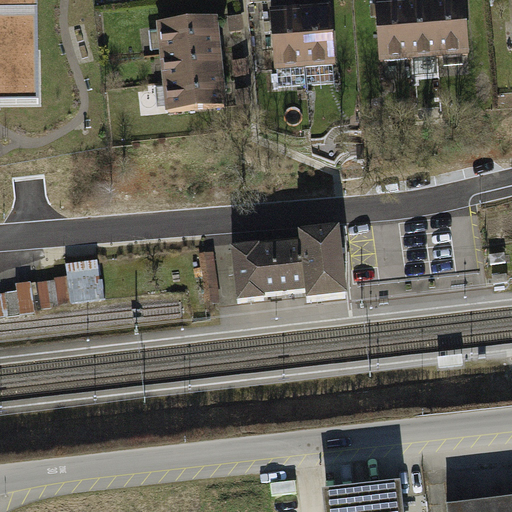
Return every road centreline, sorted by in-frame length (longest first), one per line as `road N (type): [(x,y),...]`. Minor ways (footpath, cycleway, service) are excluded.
road 1 (unclassified): [(0,484),(511,426)]
road 2 (unclassified): [(0,241),(423,201),(468,190)]
